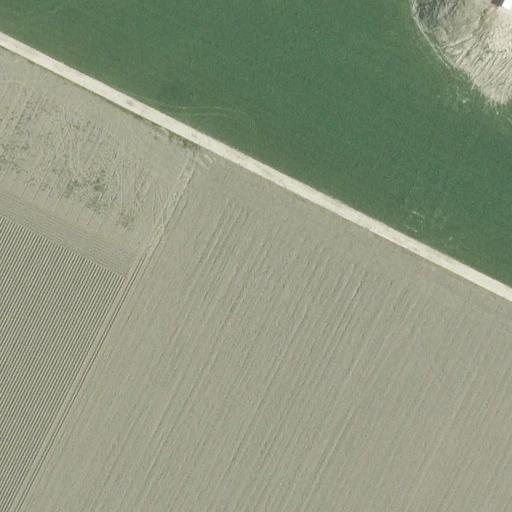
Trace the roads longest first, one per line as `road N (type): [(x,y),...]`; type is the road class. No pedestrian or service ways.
road 1 (track): [(511,296),(0,39)]
road 2 (residential): [(444,205),(74,14)]
road 3 (residential): [(444,205),(511,65)]
